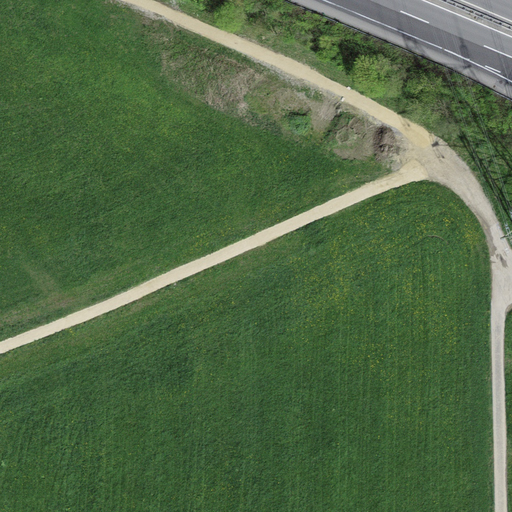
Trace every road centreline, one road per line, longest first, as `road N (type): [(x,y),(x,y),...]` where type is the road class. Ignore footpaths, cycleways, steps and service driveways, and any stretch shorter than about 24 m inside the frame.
road 1 (track): [(0,347),(438,164),(494,232),(511,275)]
road 2 (track): [(133,0),(316,82),(406,132),(438,164)]
road 3 (track): [(511,286),(497,315),(500,511)]
road 4 (motorway): [(365,0),(511,59)]
